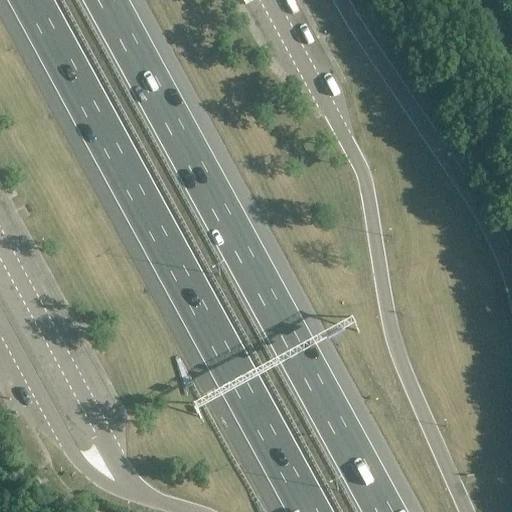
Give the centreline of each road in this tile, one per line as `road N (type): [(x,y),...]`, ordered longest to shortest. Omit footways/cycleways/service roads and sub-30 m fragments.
road 1 (motorway): [(385,511),(105,0)]
road 2 (motorway): [(31,0),(310,511)]
